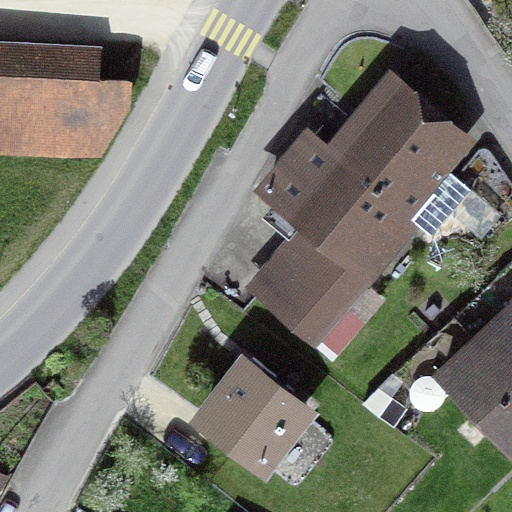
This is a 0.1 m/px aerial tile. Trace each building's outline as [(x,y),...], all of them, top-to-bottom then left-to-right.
[(0,149),(98,153),(130,104),(131,73),(99,70),(100,41),(0,34),(0,149)] [(253,187),(298,224),(371,284),(443,196),(434,190),(480,134),(390,60),(326,137),(307,121),(253,187)] [(315,342),(371,284),(298,224),(244,283),(315,342)] [(511,305),(507,301),(443,374),(511,434),(511,305)] [(311,412),(256,371),(212,428),(267,470),(311,412)]
